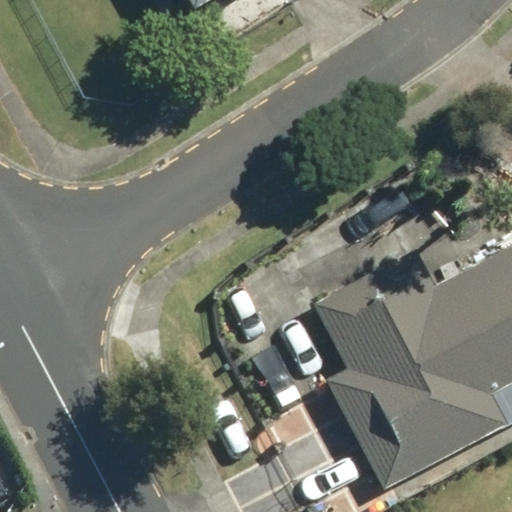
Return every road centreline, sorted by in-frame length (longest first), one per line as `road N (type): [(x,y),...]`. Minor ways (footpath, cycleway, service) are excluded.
road 1 (residential): [(462,0),(396,52),(18,290)]
road 2 (residential): [(127,511),(18,290)]
